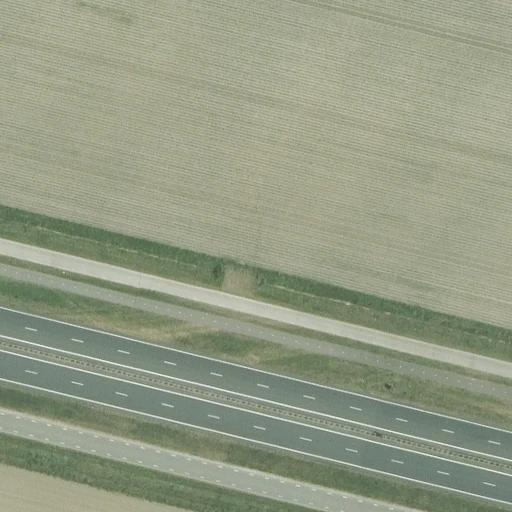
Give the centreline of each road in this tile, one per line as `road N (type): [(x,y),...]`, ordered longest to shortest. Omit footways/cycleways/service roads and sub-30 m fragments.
road 1 (trunk): [(0,365),(511,491)]
road 2 (trunk): [(511,447),(0,323)]
road 3 (unclassified): [(511,360),(0,237)]
road 4 (unclassified): [(0,434),(314,511)]
